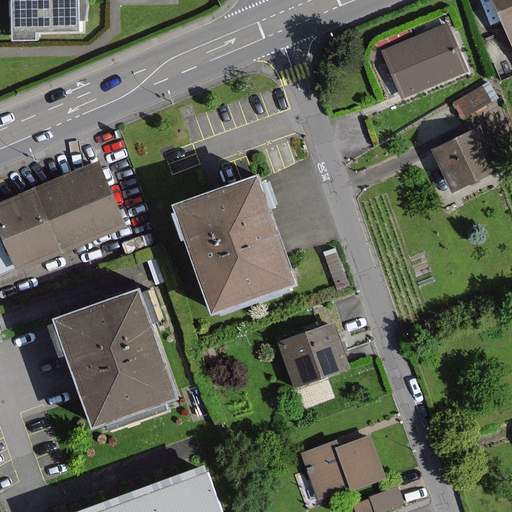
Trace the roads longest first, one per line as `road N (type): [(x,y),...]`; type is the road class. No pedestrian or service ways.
road 1 (residential): [(275,22),(455,511)]
road 2 (tertiary): [(0,138),(275,22)]
